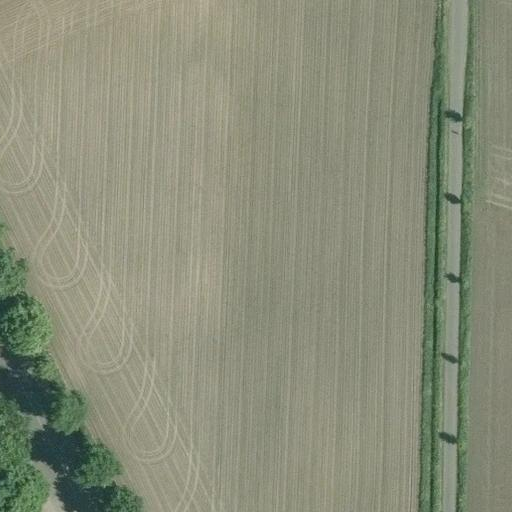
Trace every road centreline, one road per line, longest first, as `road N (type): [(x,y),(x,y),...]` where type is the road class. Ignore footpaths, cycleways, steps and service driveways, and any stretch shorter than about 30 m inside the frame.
road 1 (residential): [(455,0),(445,511)]
road 2 (secondary): [(0,343),(82,511)]
